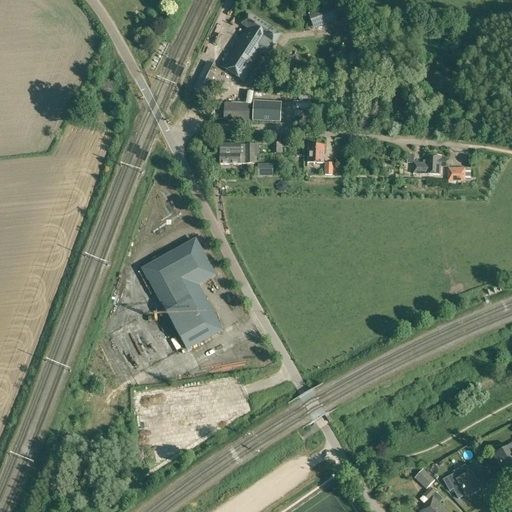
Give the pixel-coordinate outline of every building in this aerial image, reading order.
[(308,14),(313,28),(338,19),(332,4),(308,14)] [(222,66),(244,80),(261,53),(265,55),(271,47),(272,48),(281,35),(248,14),(242,24),(247,28),(222,66)] [(215,75),(210,72),(213,65),(207,62),(201,75),(193,90),(207,96),(214,82),(212,81),(215,75)] [(282,73),(289,78),(295,69),(288,64),(282,73)] [(252,121),(280,123),(281,104),(253,102),(252,121)] [(226,120),(248,121),(249,106),(227,105),(226,120)] [(273,154),(282,154),(282,145),(281,145),(281,143),(273,143),(273,154)] [(220,145),(220,155),(254,154),(260,154),(260,145),(245,145),(240,145),(220,145)] [(308,163),(324,163),(324,145),(308,145),(308,163)] [(220,155),(220,165),(241,165),(241,164),(254,164),(254,154),(220,155)] [(413,174),(440,175),(440,166),(449,167),(449,159),(440,159),(440,156),(426,156),(426,163),(414,163),(413,174)] [(325,176),(332,176),(333,163),(325,163),(325,176)] [(258,164),(258,177),(273,177),(273,164),(258,164)] [(448,182),(465,182),(465,181),(471,181),(471,169),(465,169),(448,168),(448,182)] [(214,276),(195,241),(143,270),(187,350),(221,332),(196,286),(214,276)] [(494,456),(505,477),(511,472),(511,443),(510,444),(511,446),(494,456)] [(457,479),(467,497),(479,490),(472,477),(483,471),(477,461),(466,467),(468,470),(463,473),(464,475),(457,479)] [(415,479),(427,490),(435,481),(423,470),(415,479)] [(420,511),(447,511),(439,504),(443,499),(435,491),(434,492),(430,488),(423,495),(430,501),(420,511)]
